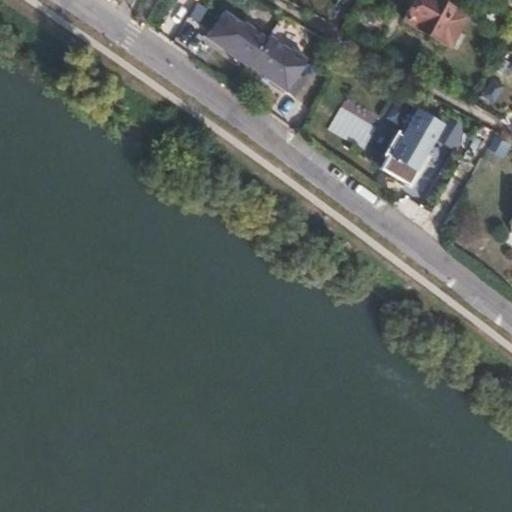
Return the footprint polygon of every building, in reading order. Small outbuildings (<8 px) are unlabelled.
[(435,36),(452,9),(438,0),(414,0),(404,18),(435,36)] [(466,15),(453,7),(452,9),(435,36),(448,44),(466,15)] [(245,65),(269,32),(263,29),(261,32),(222,8),(203,38),(245,65)] [(270,33),(269,32),(245,65),(286,92),(305,62),(285,50),(288,44),(281,39),(280,40),(270,33)] [(437,123),(410,109),(395,135),(389,132),(376,154),(382,158),(376,169),(403,185),(437,123)]
